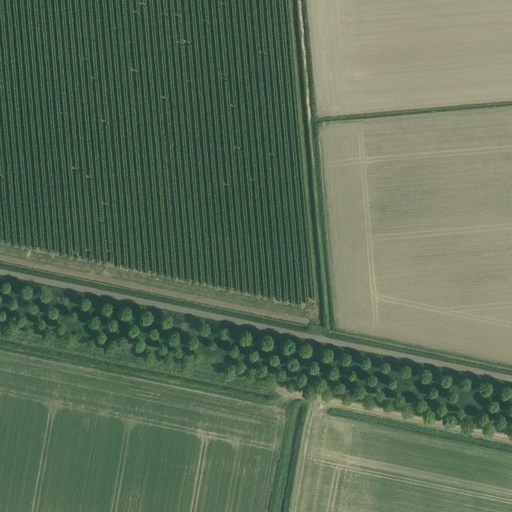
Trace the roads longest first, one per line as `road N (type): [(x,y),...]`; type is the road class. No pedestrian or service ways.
road 1 (track): [(511,380),(0,273)]
road 2 (track): [(511,439),(0,332)]
